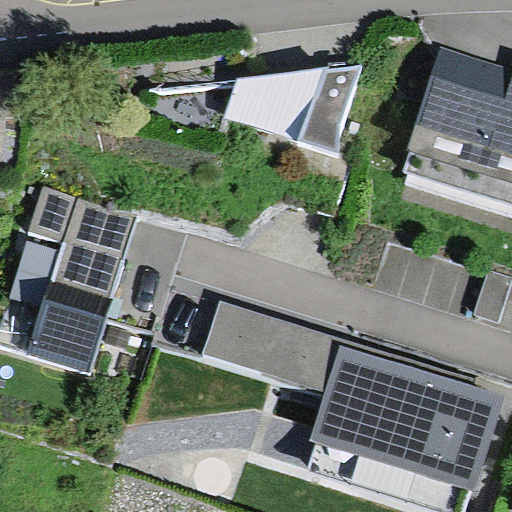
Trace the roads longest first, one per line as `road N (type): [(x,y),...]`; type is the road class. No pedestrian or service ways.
road 1 (residential): [(355,0),(139,27),(0,32)]
road 2 (residential): [(511,347),(225,260)]
